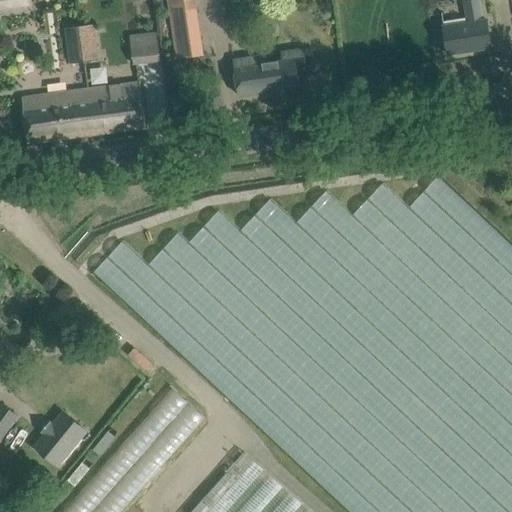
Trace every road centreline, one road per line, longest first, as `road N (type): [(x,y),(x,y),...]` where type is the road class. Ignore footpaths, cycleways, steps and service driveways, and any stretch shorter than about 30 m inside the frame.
road 1 (tertiary): [(0,163),(511,91)]
road 2 (track): [(0,202),(186,374)]
